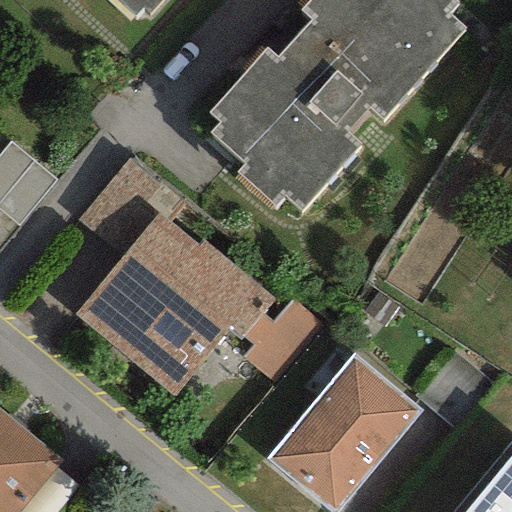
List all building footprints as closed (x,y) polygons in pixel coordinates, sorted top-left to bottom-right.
[(110,0),(132,20),(143,8),(149,14),(161,0),(110,0)] [(307,0),(299,9),(310,20),(275,57),(266,49),(207,113),(217,122),(208,132),(242,164),(235,172),(273,207),(284,196),(301,211),(361,147),(346,133),(369,109),(381,119),(463,31),(446,16),(456,6),(450,0),(307,0)] [(54,182),(9,145),(0,156),(0,214),(17,227),(54,182)] [(155,214),(168,224),(185,202),(127,156),(77,218),(122,254),(155,214)] [(168,224),(155,214),(122,254),(71,314),(172,399),(228,333),(238,342),(242,338),(262,314),(272,302),(199,241),(195,247),(168,224)] [(395,310),(376,295),(360,315),(379,330),(395,310)] [(327,328),(288,299),(271,322),(262,314),(242,338),(250,346),(242,359),(278,388),(327,328)] [(334,511),(419,411),(352,356),(266,460),(328,511),(334,511)] [(0,511),(17,511),(60,463),(0,412),(0,511)] [(511,511),(511,452),(462,511),(511,511)]
